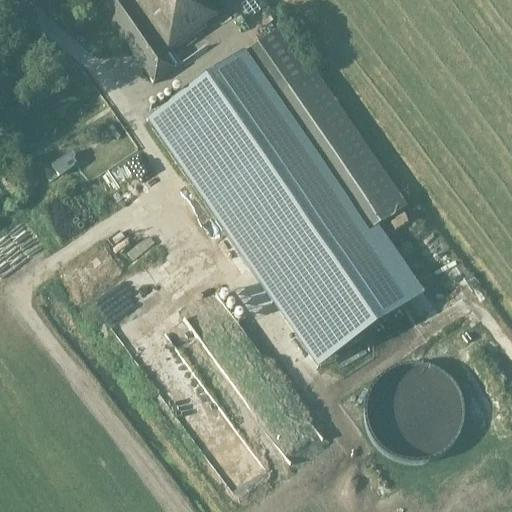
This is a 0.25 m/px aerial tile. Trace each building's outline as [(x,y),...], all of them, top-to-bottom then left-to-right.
[(104,0),(97,5),(152,86),(174,70),(165,57),(205,30),(203,27),(217,16),(206,0),(104,0)] [(275,33),(242,57),(335,189),(367,235),(372,231),(407,207),(313,75),(307,79),(275,33)] [(242,57),(145,125),(315,370),(419,298),(372,231),(367,235),(335,189),(242,57)] [(68,154),(49,168),(56,178),(72,166),(69,161),(72,159),(68,154)] [(96,182),(110,209),(124,202),(116,185),(128,179),(122,168),(96,182)] [(79,230),(94,220),(83,204),(68,214),(79,230)] [(134,287),(148,306),(167,292),(153,273),(134,287)] [(206,293),(196,315),(204,318),(199,331),(209,335),(215,321),(234,329),(243,310),(206,293)] [(143,314),(137,296),(101,308),(110,334),(129,328),(126,319),(143,314)] [(146,315),(124,336),(139,352),(149,342),(155,349),(167,337),(146,315)]
